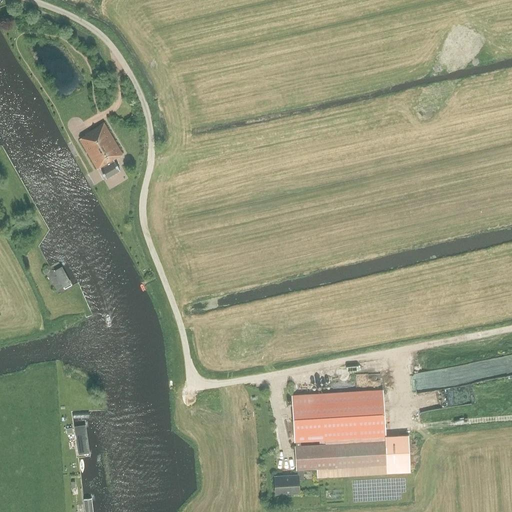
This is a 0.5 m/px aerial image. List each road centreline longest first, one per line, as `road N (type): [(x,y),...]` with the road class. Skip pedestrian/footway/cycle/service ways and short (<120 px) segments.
road 1 (unclassified): [(269,376),(190,388),(178,316),(144,228),(151,140),(141,99),(95,30),(29,0)]
road 2 (track): [(511,328),(269,376)]
road 3 (track): [(511,418),(398,428),(393,351)]
